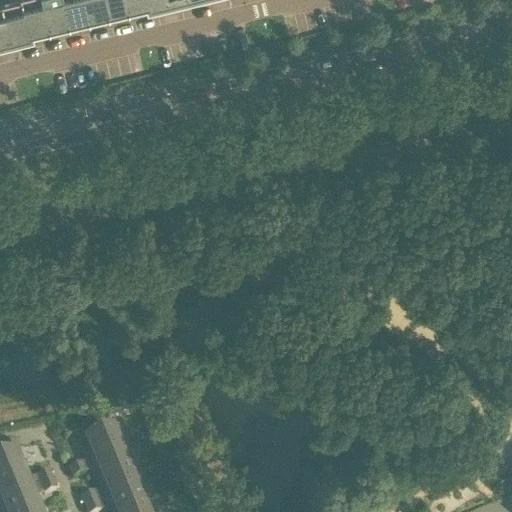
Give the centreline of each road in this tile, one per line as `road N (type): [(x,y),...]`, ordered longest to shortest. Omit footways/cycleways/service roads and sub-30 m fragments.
road 1 (primary): [(0,228),(511,104)]
road 2 (primary): [(511,25),(0,148)]
road 3 (residential): [(0,73),(305,0)]
